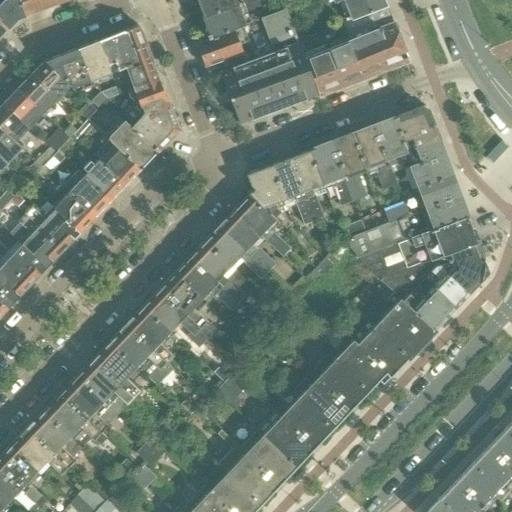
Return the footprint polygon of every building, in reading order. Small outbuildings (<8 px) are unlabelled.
[(0,0),(0,21),(8,29),(17,19),(24,17),(17,0),(0,0)] [(17,0),(24,17),(40,11),(35,0),(17,0)] [(35,0),(40,11),(56,4),(54,0),(35,0)] [(208,38),(242,25),(245,24),(241,12),(260,6),(257,0),(219,0),(220,0),(200,8),(206,25),(205,29),(208,38)] [(345,18),(346,20),(387,4),(385,0),(332,0),(333,0),(343,0),(350,16),(345,18)] [(296,1),(284,6),(285,8),(288,15),(300,10),(296,1)] [(341,21),(348,40),(349,40),(363,78),(405,62),(404,59),(407,58),(394,23),(387,4),(346,20),(341,21)] [(295,35),(288,15),(285,8),(260,17),(268,39),(270,43),(271,44),(294,35),(295,35)] [(122,53),(145,44),(138,25),(106,37),(112,53),(108,54),(109,58),(104,60),(106,64),(110,72),(110,73),(117,70),(123,67),(120,61),(125,59),(122,53)] [(239,44),(248,41),(242,25),(208,38),(196,43),(205,67),(242,53),(239,44)] [(110,72),(106,64),(104,60),(109,58),(108,54),(112,53),(106,37),(77,48),(89,80),(100,76),(102,80),(111,77),(110,73),(110,72)] [(228,93),(229,94),(231,93),(234,100),(232,101),(232,102),(231,102),(231,103),(230,104),(230,105),(231,106),(232,106),(238,120),(238,121),(237,122),(237,123),(238,123),(238,124),(239,123),(252,119),(252,120),(254,119),(253,118),(258,116),(264,113),(265,115),(267,114),(266,113),(271,111),(277,109),(278,110),(279,110),(279,108),(284,106),(285,106),(290,104),(291,105),(292,105),(292,103),(293,103),(297,101),(303,99),(304,100),(305,100),(305,99),(318,94),(318,95),(304,57),(298,40),(296,41),(295,41),(296,43),(297,42),(297,43),(293,45),(285,48),(285,46),(283,46),(284,48),(283,48),(283,49),(281,50),(279,51),(278,50),(278,51),(273,53),(272,51),(270,51),(271,53),(270,53),(270,54),(266,56),(266,55),(265,55),(265,56),(262,57),(261,57),(260,57),(259,55),(257,56),(258,58),(257,58),(257,59),(253,60),(252,60),(252,61),(251,61),(248,62),(248,61),(247,62),(246,60),(244,61),(245,63),(244,63),(239,65),(235,66),(234,67),(233,65),(232,66),(232,67),(221,71),(219,71),(218,72),(218,74),(219,75),(221,75),(226,89),(225,90),(225,91),(225,92),(226,92),(227,92),(227,93),(228,93)] [(348,40),(326,48),(341,86),(363,78),(349,40),(348,40)] [(125,67),(132,88),(158,78),(145,44),(122,53),(125,59),(120,61),(123,67),(125,67)] [(72,87),(89,80),(77,48),(44,60),(44,61),(70,85),(72,87)] [(326,48),(304,57),(318,95),(341,86),(326,48)] [(56,99),(70,85),(44,61),(31,75),(56,99)] [(43,113),(56,99),(31,75),(17,89),(43,113)] [(128,97),(135,102),(140,106),(152,102),(152,103),(165,98),(158,78),(132,88),(130,89),(126,90),(126,92),(128,97)] [(127,82),(115,87),(118,95),(126,92),(126,90),(130,89),(127,82)] [(115,87),(100,92),(106,98),(118,95),(115,87)] [(29,127),(43,113),(17,89),(4,103),(29,127)] [(100,92),(87,104),(94,111),(106,98),(100,92)] [(124,114),(133,122),(160,148),(177,129),(165,98),(152,103),(152,102),(140,106),(135,102),(124,114)] [(16,142),(29,127),(4,103),(0,106),(0,127),(21,148),(22,147),(16,142)] [(75,117),(82,124),(86,119),(94,111),(87,104),(75,117)] [(394,117),(410,159),(413,158),(415,162),(421,160),(417,149),(438,141),(425,105),(394,117)] [(373,125),(389,167),(410,159),(394,117),(373,125)] [(76,130),(73,133),(72,134),(77,139),(79,141),(93,125),(86,119),(82,124),(76,130)] [(106,138),(112,144),(139,169),(160,148),(133,122),(130,126),(123,119),(106,138)] [(67,128),(63,132),(69,138),(72,134),(73,133),(76,130),(70,125),(67,128)] [(351,133),(364,167),(373,163),(382,189),(395,184),(389,167),(373,125),(351,133)] [(0,155),(7,162),(21,148),(0,127),(0,155)] [(69,138),(63,132),(58,128),(45,142),(49,147),(50,147),(56,153),(57,151),(69,138)] [(330,142),(352,200),(365,195),(355,170),(364,167),(351,133),(330,142)] [(69,138),(57,151),(62,155),(77,139),(72,134),(69,138)] [(421,160),(415,162),(409,165),(417,186),(451,175),(438,141),(417,149),(421,160)] [(309,150),(322,184),(331,180),(340,205),(352,200),(330,142),(309,150)] [(112,144),(98,159),(125,184),(139,169),(112,144)] [(49,147),(36,162),(42,167),(52,156),(56,153),(50,147),(49,147)] [(323,188),(322,184),(309,150),(289,157),(313,221),(323,217),(316,197),(325,193),(323,188)] [(52,156),(59,163),(64,158),(62,155),(57,151),(56,153),(52,156)] [(269,165),(286,207),(295,204),(303,225),(313,221),(289,157),(269,165)] [(98,159),(83,175),(109,200),(125,184),(98,159)] [(42,167),(36,162),(27,171),(32,177),(35,173),(37,172),(42,167)] [(248,194),(274,219),(280,212),(286,210),(286,208),(286,207),(269,165),(245,174),(252,190),(248,194)] [(37,172),(35,173),(42,180),(48,174),(42,167),(37,172)] [(83,175),(68,191),(94,216),(109,200),(83,175)] [(451,175),(417,186),(407,190),(409,195),(411,199),(383,209),(388,222),(459,195),(451,175)] [(22,176),(8,191),(14,196),(16,193),(28,182),(22,176)] [(62,197),(53,207),(79,232),(94,216),(68,191),(63,186),(57,192),(62,197)] [(14,196),(8,191),(0,198),(0,200),(5,205),(10,200),(14,196)] [(24,200),(16,193),(14,196),(10,200),(17,207),(24,200)] [(233,210),(259,235),(282,256),(290,248),(272,232),(270,232),(266,228),(274,219),(248,194),(233,210)] [(375,197),(378,207),(386,204),(382,194),(375,197)] [(365,231),(346,239),(344,239),(347,245),(351,250),(350,252),(356,257),(466,215),(459,195),(388,222),(365,231)] [(3,207),(17,221),(31,233),(21,243),(46,267),(62,250),(24,214),(17,207),(10,200),(5,205),(3,207)] [(31,206),(24,214),(62,250),(79,232),(53,207),(47,201),(37,212),(31,206)] [(218,225),(267,272),(275,264),(257,247),(255,248),(251,243),(259,235),(233,210),(218,225)] [(356,257),(378,280),(393,293),(399,287),(405,282),(412,290),(417,285),(425,277),(433,268),(430,259),(476,241),(466,215),(356,257)] [(360,220),(344,227),(341,228),(346,239),(365,231),(360,220)] [(204,240),(230,265),(239,256),(243,261),(242,263),(260,280),(267,272),(218,225),(204,240)] [(342,239),(333,250),(337,259),(347,248),(345,246),(342,239)] [(189,256),(238,303),(246,295),(230,279),(237,272),(230,265),(204,240),(189,256)] [(488,272),(476,241),(430,259),(433,268),(436,265),(468,293),(488,272)] [(0,256),(29,284),(46,267),(21,243),(12,253),(0,242),(0,256)] [(332,250),(324,258),(331,265),(337,259),(333,250),(332,250)] [(0,289),(13,302),(29,284),(0,256),(0,289)] [(175,271),(201,296),(202,296),(207,301),(214,294),(231,310),(238,303),(189,256),(175,271)] [(331,265),(324,258),(315,267),(322,274),(331,265)] [(315,267),(313,265),(302,276),(312,285),(322,274),(315,267)] [(455,307),(468,293),(436,265),(433,268),(425,277),(434,286),(446,296),(445,297),(455,307)] [(158,289),(208,337),(215,329),(206,321),(192,307),(202,296),(201,296),(175,271),(158,289)] [(300,275),(287,289),(297,299),(311,285),(300,275)] [(412,290),(402,301),(434,329),(455,307),(445,297),(446,296),(434,286),(426,293),(417,285),(412,290)] [(0,315),(13,302),(0,289),(0,315)] [(141,306),(168,332),(178,322),(189,332),(185,335),(198,348),(208,337),(158,289),(141,306)] [(297,299),(287,289),(285,291),(287,292),(279,300),(288,308),(297,299)] [(393,293),(386,301),(392,306),(426,337),(434,329),(402,301),(393,293)] [(354,298),(345,308),(353,315),(362,305),(354,298)] [(125,323),(166,362),(173,355),(159,342),(168,332),(141,306),(125,323)] [(426,337),(392,306),(373,326),(376,329),(377,328),(407,357),(426,337)] [(260,324),(267,330),(270,327),(279,318),(272,312),(260,324)] [(376,329),(373,326),(365,319),(348,337),(389,376),(407,357),(377,328),(376,329)] [(108,341),(135,366),(145,356),(159,369),(166,376),(172,369),(166,362),(125,323),(108,341)] [(253,329),(244,339),(252,346),(261,336),(253,329)] [(271,338),(278,344),(282,347),(289,339),(278,330),(271,338)] [(328,340),(323,335),(317,341),(322,346),(328,340)] [(389,376),(348,337),(347,337),(353,343),(336,362),(367,391),(378,379),(382,383),(389,376)] [(269,345),(262,339),(253,349),(264,360),(266,357),(261,353),(269,345)] [(92,358),(133,397),(140,390),(126,376),(135,366),(108,341),(92,358)] [(327,353),(310,372),(349,409),(367,391),(336,362),(327,353)] [(92,358),(75,375),(116,414),(126,404),(133,397),(92,358)] [(349,409),(310,372),(293,390),(301,398),(300,400),(331,428),(349,409)] [(116,414),(75,375),(58,393),(99,432),(100,432),(107,424),(116,414)] [(217,389),(231,403),(244,388),(230,375),(217,389)] [(201,383),(194,390),(204,399),(210,392),(201,383)] [(207,398),(212,403),(220,394),(215,389),(207,398)] [(204,399),(194,390),(187,398),(197,407),(204,399)] [(41,411),(80,448),(90,437),(99,445),(106,438),(100,432),(99,432),(58,393),(41,411)] [(300,400),(283,418),(313,447),(331,428),(300,400)] [(25,428),(66,467),(73,459),(71,457),(80,448),(41,411),(25,428)] [(313,447),(283,418),(275,411),(257,429),(296,466),(313,447)] [(161,423),(163,425),(164,426),(171,433),(178,424),(168,415),(161,423)] [(171,433),(164,426),(155,436),(162,442),(171,433)] [(9,445),(36,471),(46,460),(60,474),(66,467),(25,428),(9,445)] [(257,429),(239,449),(277,485),(296,466),(257,429)] [(511,435),(505,429),(488,446),(511,468),(511,435)] [(135,453),(144,462),(154,452),(144,443),(135,453)] [(0,454),(0,469),(40,508),(47,500),(26,481),(36,471),(9,445),(0,454)] [(159,446),(154,452),(144,462),(143,463),(149,469),(165,450),(159,445),(159,446)] [(511,468),(488,446),(472,463),(505,495),(511,489),(506,484),(511,477),(511,468)] [(211,457),(213,459),(260,503),(277,485),(239,449),(238,449),(224,464),(214,455),(211,457)] [(200,456),(209,464),(213,459),(211,457),(205,451),(200,456)] [(472,463),(456,480),(481,504),(491,493),(499,501),(505,495),(472,463)] [(228,475),(210,494),(230,511),(251,511),(260,503),(218,464),(217,465),(228,475)] [(0,502),(3,505),(13,495),(30,511),(36,511),(40,508),(0,469),(0,502)] [(439,498),(454,511),(480,511),(484,508),(481,504),(456,480),(439,498)] [(77,495),(94,511),(95,511),(104,503),(86,485),(77,495)] [(120,487),(106,501),(118,511),(125,511),(135,502),(120,487)] [(202,487),(185,504),(193,511),(230,511),(210,494),(202,487)] [(94,511),(77,495),(68,505),(75,511),(94,511)] [(454,511),(439,498),(425,511),(454,511)] [(118,511),(106,501),(104,503),(95,511),(118,511)]
